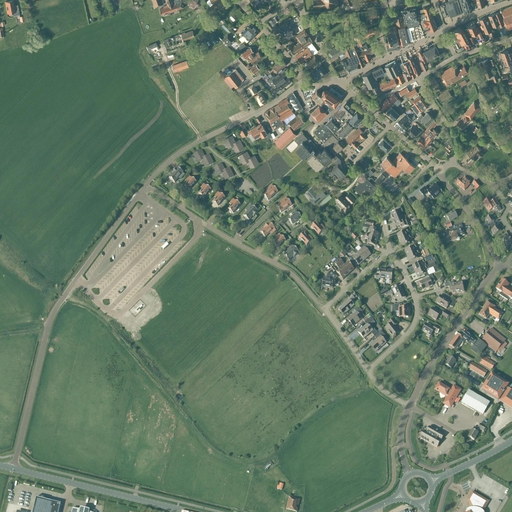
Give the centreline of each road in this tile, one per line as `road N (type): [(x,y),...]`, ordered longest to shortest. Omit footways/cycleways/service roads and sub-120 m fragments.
road 1 (unclassified): [(13,469),(53,312),(146,183)]
road 2 (residential): [(258,24),(305,80),(185,149),(146,183)]
road 3 (residential): [(438,169),(337,81),(299,0)]
road 4 (residential): [(324,311),(283,268),(146,183)]
road 5 (secondary): [(187,511),(13,469)]
road 6 (residential): [(409,406),(437,349),(500,262)]
road 7 (residential): [(368,372),(410,331),(417,313),(388,252)]
road 8 (residential): [(451,162),(452,134),(420,77),(455,58)]
